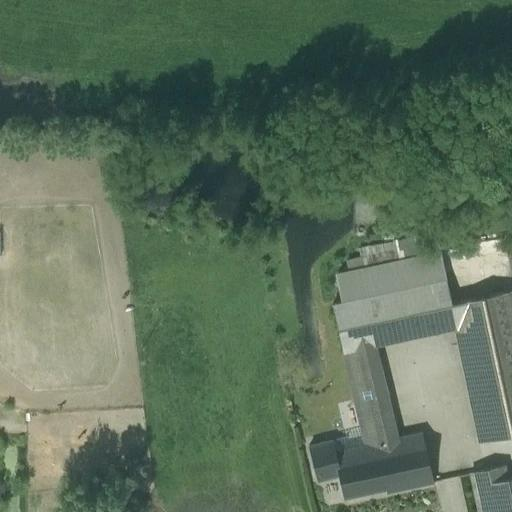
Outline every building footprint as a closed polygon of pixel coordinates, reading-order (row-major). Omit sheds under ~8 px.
[(405,255),(423,250),(419,234),(392,241),(394,250),(403,247),(405,255)] [(441,280),(451,328),(455,327),(450,303),(439,254),(335,276),(342,302),(441,280)] [(332,304),(342,351),(376,344),(451,328),(441,280),(342,302),(332,304)] [(455,327),(479,440),(511,432),(511,289),(450,303),(455,327)] [(372,442),(397,437),(376,344),(342,351),(356,406),(362,431),(367,443),(372,442)] [(343,410),(349,434),(362,431),(356,406),(343,410)] [(386,487),(387,491),(432,481),(420,432),(397,437),(372,442),(383,488),(386,487)] [(338,474),(344,497),(383,488),(372,442),(367,443),(334,452),(331,439),(309,445),(317,479),(338,474)] [(511,511),(511,475),(507,477),(504,464),(470,471),(473,484),(478,511),(511,511)]
